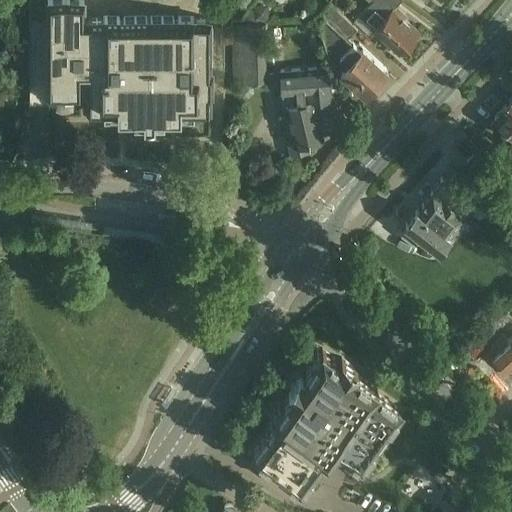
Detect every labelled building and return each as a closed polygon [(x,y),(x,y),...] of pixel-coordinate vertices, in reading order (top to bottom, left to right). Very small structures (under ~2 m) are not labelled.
[(48,95),(81,94),(88,93),(88,110),(105,110),(105,100),(117,100),(118,114),(134,114),(134,122),(165,121),(165,113),(181,113),(181,99),(193,99),(193,109),(211,109),(210,93),(212,93),(212,69),(210,69),(210,38),(211,38),(211,31),(210,31),(210,19),(193,19),(193,17),(103,18),(103,20),(83,20),(83,0),(50,0),(47,0),(48,95)] [(403,18),(405,16),(396,7),(402,0),(373,0),(374,0),(359,16),(377,33),(377,36),(381,39),(383,39),(402,56),(411,46),(408,44),(419,32),(403,18)] [(329,4),(317,17),(331,64),(365,95),(388,71),(359,44),(357,46),(347,36),(355,28),(329,4)] [(266,82),(265,24),(232,24),(233,82),(266,82)] [(221,41),(232,41),(232,25),(220,25),(221,41)] [(330,97),(327,67),(280,71),(282,94),(280,95),(283,106),(288,105),(291,107),(314,102),(316,112),(336,107),(333,96),(330,97)] [(511,98),(511,100),(510,99),(507,103),(504,106),(505,107),(494,118),(495,118),(490,123),(505,137),(510,131),(511,133),(511,144),(510,146),(510,147),(506,152),(500,148),(493,156),(511,173),(511,98)] [(338,118),(336,107),(316,112),(314,102),(291,107),(288,105),(283,106),(285,117),(283,117),(292,155),(309,151),(307,144),(324,140),(321,127),(332,124),(331,119),(338,118)] [(481,180),(505,203),(511,195),(511,192),(496,177),(500,174),(493,167),(491,169),(475,153),(466,163),(482,178),(481,180)] [(442,177),(430,192),(432,193),(418,211),(417,210),(405,225),(408,227),(402,234),(414,243),(419,235),(439,250),(450,236),(449,235),(463,217),(464,217),(475,203),(442,177)] [(459,234),(469,241),(481,225),(471,218),(459,234)] [(506,366),(507,365),(511,370),(511,336),(510,339),(509,338),(508,340),(501,333),(489,344),(496,351),(494,353),(495,353),(495,359),(500,365),(505,365),(506,366)] [(358,369),(341,357),(339,361),(322,349),(321,350),(316,347),(307,359),(312,363),(303,375),(299,373),(288,389),(291,392),(282,404),(278,401),(268,414),(273,417),(272,419),(275,421),(251,455),(274,471),(271,475),(284,485),(287,480),(301,490),(325,457),(327,458),(335,447),(362,467),(378,445),(382,448),(391,435),(387,432),(402,411),(375,391),(377,388),(356,372),(358,369)] [(487,511),(478,502),(467,511),(487,511)]
